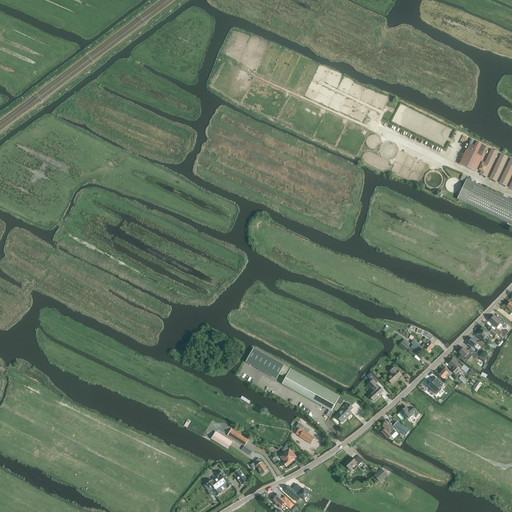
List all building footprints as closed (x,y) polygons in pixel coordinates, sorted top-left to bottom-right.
[(459,164),(476,172),(488,147),(471,139),(459,164)] [(483,162),(479,170),(481,171),(480,174),(486,177),(497,152),(501,154),(490,179),(496,181),(507,157),(511,159),(500,183),(505,186),(511,171),(511,182),(510,188),(511,188),(511,159),(491,149),(492,150),(488,158),(486,157),(484,160),(486,161),(485,163),(483,162)] [(457,199),(511,225),(511,200),(467,179),(465,183),(457,199)] [(505,327),(508,324),(500,316),(497,319),(494,316),(489,321),(497,328),(501,324),(505,327)] [(483,340),(489,333),(483,327),(477,334),(483,340)] [(423,331),(421,335),(426,337),(428,339),(424,343),(432,349),(435,345),(430,341),(433,337),(429,333),(423,331)] [(472,338),(468,342),(474,347),(478,343),(472,338)] [(402,341),(399,345),(405,351),(409,347),(402,341)] [(413,345),(411,347),(416,351),(418,348),(422,350),(423,349),(428,353),(432,349),(424,343),(421,347),(420,346),(420,345),(416,341),(413,345)] [(474,353),(470,349),(468,351),(464,348),(459,353),(468,360),(472,355),(472,356),(476,359),(478,357),(474,353)] [(254,349),(247,361),(277,378),(279,375),(284,366),(254,349)] [(477,350),(475,353),(480,358),(483,356),(477,350)] [(461,370),(459,368),(460,366),(453,359),(449,364),(453,368),(451,370),(458,376),(460,373),(459,372),(461,370)] [(284,366),(279,375),(286,378),(283,384),(332,411),(340,397),(284,366)] [(387,379),(392,384),(399,377),(397,376),(400,373),(395,367),(390,371),(393,374),(387,379)] [(448,376),(449,377),(452,373),(446,368),(444,370),(444,369),(439,375),(443,379),(446,376),(447,377),(448,376)] [(371,373),(367,376),(372,381),(368,385),(374,391),(369,396),(374,401),(381,394),(379,393),(382,390),(376,384),(379,381),(371,373)] [(459,379),(464,384),(467,381),(462,375),(459,379)] [(442,389),(440,388),(444,384),(442,383),(438,379),(436,378),(435,379),(431,383),(428,386),(437,395),(442,389)] [(472,389),(477,392),(482,384),(477,381),(472,389)] [(343,409),(336,416),(342,423),(343,422),(345,420),(345,419),(352,413),(350,411),(353,408),(347,403),(342,408),(343,409)] [(406,407),(405,407),(400,412),(408,420),(413,415),(414,414),(417,416),(420,413),(414,408),(411,410),(412,411),(410,412),(406,407)] [(389,439),(396,432),(391,427),(386,421),(382,425),(385,429),(382,432),(389,439)] [(409,431),(397,422),(394,427),(406,436),(409,431)] [(299,423),(296,427),(299,429),(297,432),(301,435),(299,437),(311,444),(315,438),(308,433),(310,430),(299,423)] [(232,429),(228,435),(245,446),(249,440),(232,429)] [(232,442),(216,431),(211,439),(228,449),(232,442)] [(242,450),(250,455),(253,452),(244,446),(242,450)] [(280,457),(285,462),(283,463),(287,467),(294,460),(294,459),(297,457),(289,449),(280,457)] [(350,470),(357,463),(359,465),(363,461),(359,456),(354,460),(351,457),(348,460),(349,460),(345,464),(344,463),(344,464),(350,470)] [(257,461),(251,465),(253,469),(257,467),(262,475),(263,474),(263,475),(265,473),(268,471),(262,462),(259,459),(256,461),(257,461)] [(248,481),(239,469),(234,473),(243,485),(248,481)] [(387,476),(382,470),(375,477),(380,482),(387,476)] [(221,492),(227,487),(228,489),(233,485),(223,472),(218,476),(220,478),(214,482),(212,480),(207,484),(217,497),(222,493),(221,492)] [(297,484),(292,489),(301,498),(304,500),(309,493),(304,489),(303,490),(297,484)] [(288,486),(284,491),(297,502),(301,498),(292,489),(288,486)] [(277,494),(272,500),(282,509),(286,505),(290,509),(294,505),(285,496),(282,499),(277,494)]
